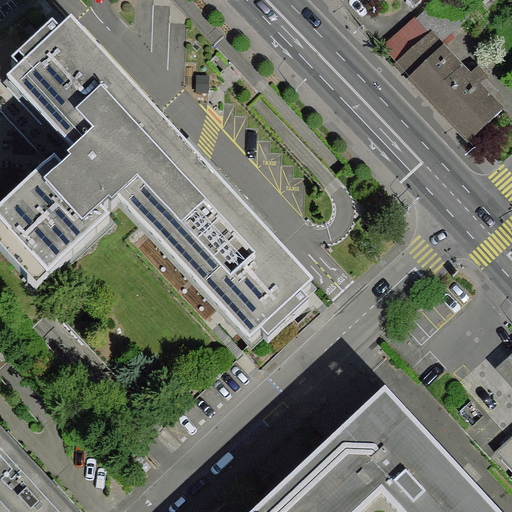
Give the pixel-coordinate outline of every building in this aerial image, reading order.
[(431,34),(440,43),(464,23),(443,0),(441,0),(418,21),(430,35),(431,34)] [(384,51),(397,65),(430,35),(418,21),(384,51)] [(313,291),(70,30),(60,38),(53,31),(13,68),(20,76),(12,85),(78,156),(68,164),(72,168),(64,174),(56,166),(0,217),(0,251),(38,293),(111,225),(102,215),(110,209),(113,211),(122,204),(252,346),(262,338),(268,344),(310,307),(303,299),(313,291)] [(415,78),(446,50),(440,43),(431,34),(430,35),(397,65),(412,82),(415,78)] [(471,77),(446,50),(415,78),(473,139),(503,112),(480,86),(488,79),(479,69),(471,77)] [(11,362),(0,350),(0,372),(3,369),(11,362)] [(511,388),(511,350),(506,356),(493,368),(511,388)] [(495,511),(385,395),(258,511),(495,511)] [(0,504),(36,471),(0,433),(0,504)] [(511,470),(511,439),(496,453),(511,470)] [(73,511),(36,471),(0,504),(0,511),(73,511)]
